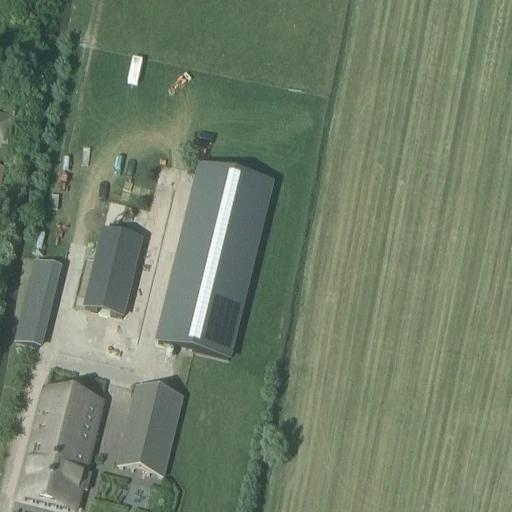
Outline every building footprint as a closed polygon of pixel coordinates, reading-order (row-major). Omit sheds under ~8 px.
[(0,154),(10,157),(18,122),(0,117),(0,154)] [(163,325),(158,346),(228,363),(270,189),(200,172),(195,193),(196,193),(193,209),(191,208),(186,232),(187,232),(183,248),(182,247),(176,271),(178,271),(174,287),(172,286),(167,309),(168,310),(164,325),(163,325)] [(126,321),(136,284),(100,274),(90,311),(126,321)] [(18,366),(39,370),(47,332),(27,327),(18,366)] [(118,471),(162,482),(181,403),(137,393),(118,471)] [(45,395),(19,502),(60,511),(75,511),(80,493),(86,495),(90,479),(83,478),(100,409),(92,407),(45,395)]
